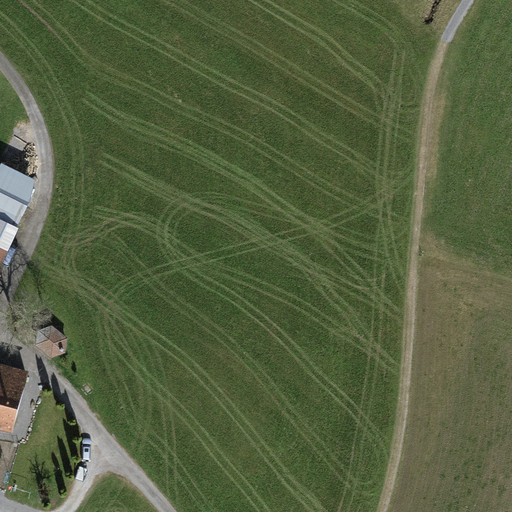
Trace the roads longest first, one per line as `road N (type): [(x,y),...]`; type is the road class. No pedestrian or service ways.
road 1 (track): [(458,0),(430,96),(404,402),(382,511)]
road 2 (track): [(0,302),(46,181),(35,116),(0,60)]
road 3 (track): [(168,511),(0,324)]
